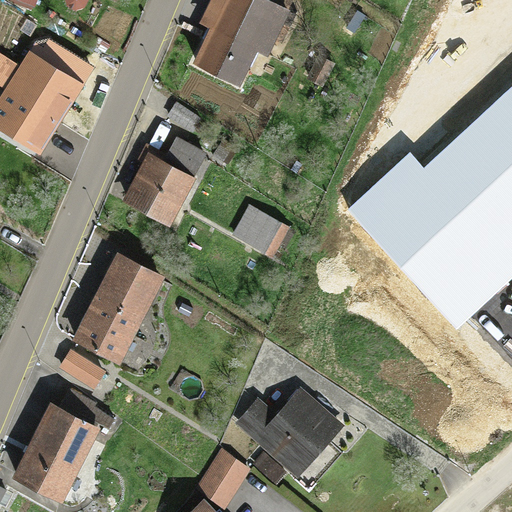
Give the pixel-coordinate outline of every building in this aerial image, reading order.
[(210,18),(193,56),(241,78),(256,44),(265,48),(284,5),(271,0),(212,0),(206,16),(210,18)] [(37,47),(0,100),(0,124),(35,148),(65,104),(73,110),(93,81),(83,74),(76,83),(50,65),(55,59),(37,47)] [(350,211),(452,322),(511,266),(511,90),(422,173),(408,158),(350,211)] [(148,156),(127,198),(171,219),(202,157),(177,145),(167,165),(148,156)] [(249,210),(235,237),(269,254),(283,228),(249,210)] [(118,252),(73,335),(117,359),(162,276),(118,252)] [(260,400),(240,423),(297,474),(341,426),(299,388),(276,414),(260,400)] [(51,401),(14,475),(58,497),(95,423),(51,401)] [(221,453),(196,492),(222,508),(246,468),(221,453)] [(212,511),(202,500),(188,511),(212,511)]
